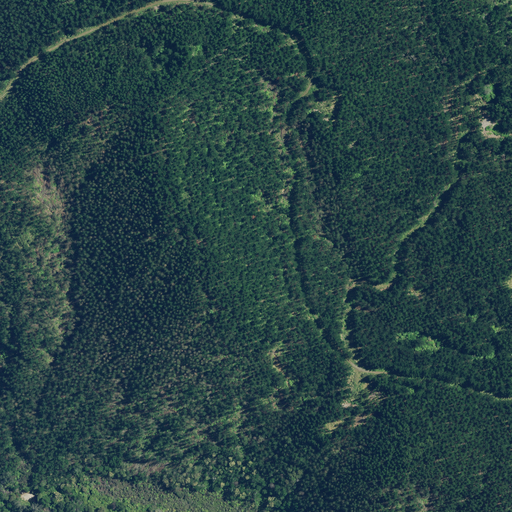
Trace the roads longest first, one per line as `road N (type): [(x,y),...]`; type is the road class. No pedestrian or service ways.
road 1 (track): [(511,384),(333,363),(309,314),(307,215),(291,122),(312,73),(303,45),(249,36),(173,0)]
road 2 (track): [(162,0),(98,30),(0,108)]
